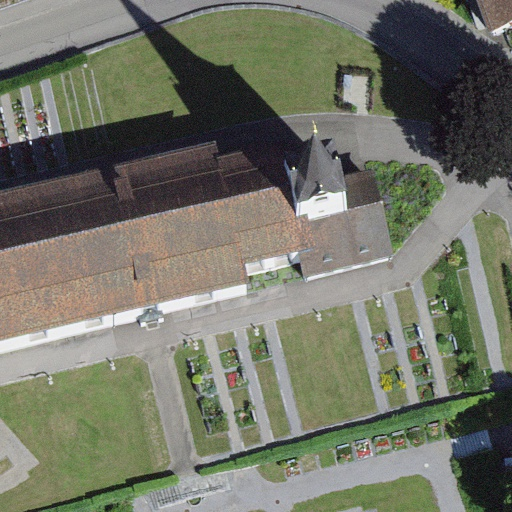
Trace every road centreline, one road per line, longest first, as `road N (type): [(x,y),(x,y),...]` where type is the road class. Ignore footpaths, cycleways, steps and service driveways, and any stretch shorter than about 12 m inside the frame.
road 1 (residential): [(175,0),(0,56)]
road 2 (residential): [(511,83),(360,0)]
